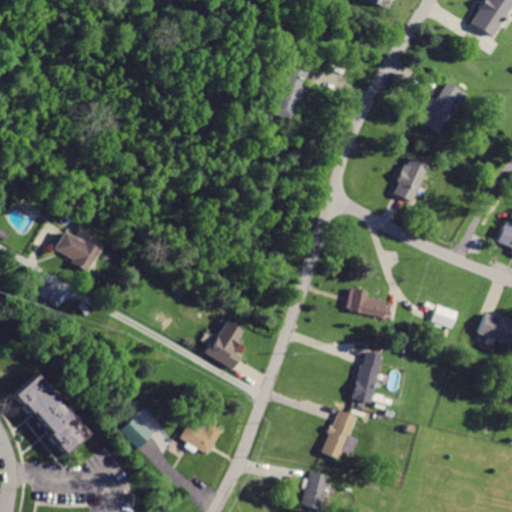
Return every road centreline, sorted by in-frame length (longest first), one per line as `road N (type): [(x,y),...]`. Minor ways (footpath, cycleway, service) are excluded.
road 1 (residential): [(212,511),(243,452),(359,119),(431,0)]
road 2 (residential): [(330,200),(511,281)]
